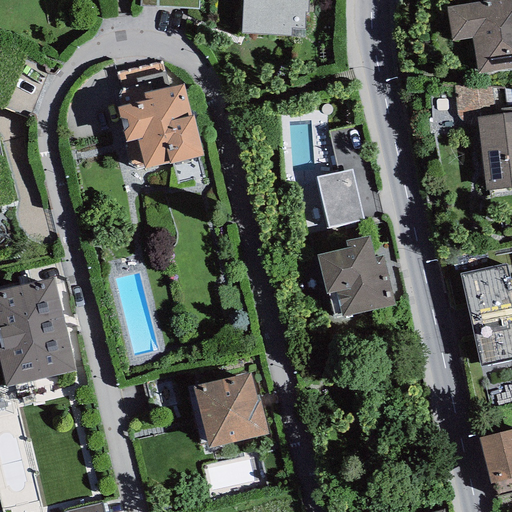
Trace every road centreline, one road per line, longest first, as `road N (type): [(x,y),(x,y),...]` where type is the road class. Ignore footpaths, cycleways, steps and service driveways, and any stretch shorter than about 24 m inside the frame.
road 1 (residential): [(316,511),(217,98),(180,56),(135,45),(101,49),(57,85),(37,113),(35,144),(120,511)]
road 2 (secondary): [(370,0),(377,68),(476,511)]
